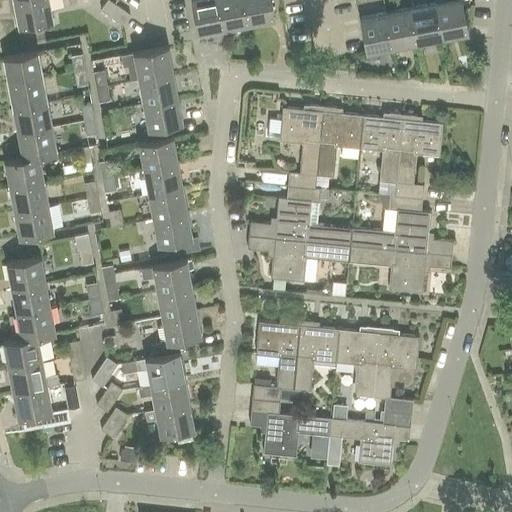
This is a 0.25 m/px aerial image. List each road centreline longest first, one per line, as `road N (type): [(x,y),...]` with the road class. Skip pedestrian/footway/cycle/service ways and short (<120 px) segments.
road 1 (residential): [(215,489),(235,318),(216,191),(226,77),(497,102)]
road 2 (residential): [(473,298),(497,102)]
road 3 (residential): [(414,484),(473,298)]
road 4 (residential): [(357,507),(215,489)]
